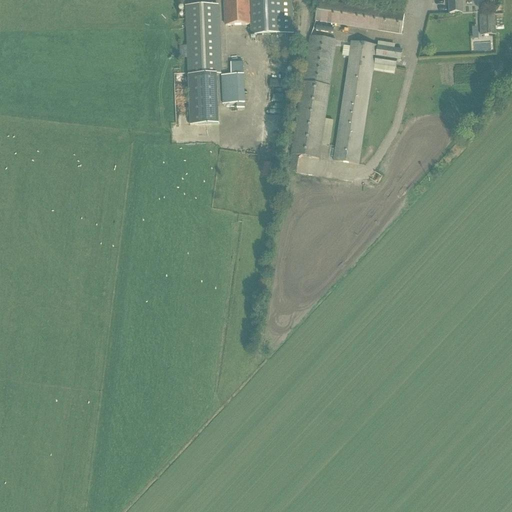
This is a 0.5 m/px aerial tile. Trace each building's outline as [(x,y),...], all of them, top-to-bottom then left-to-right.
[(224,6),(225,26),(250,26),(250,36),(293,35),(291,0),(226,0),(226,6),(224,6)] [(462,14),(461,0),(448,0),(449,14),(462,14)] [(318,2),(315,22),(401,35),(402,29),(404,15),(318,2)] [(218,5),(184,6),(188,76),(216,75),(221,75),(218,5)] [(479,16),(480,36),(496,36),(495,15),(479,16)] [(310,37),(303,83),(301,83),(288,172),(296,173),(298,158),(319,160),(322,145),(329,146),(333,121),(325,120),(329,87),(336,41),(310,37)] [(402,51),(351,44),(334,162),(359,166),(374,65),(395,68),(396,60),(400,61),(402,51)] [(274,126),(268,126),(269,134),(281,134),(281,121),(274,121),(274,126)] [(262,135),(261,143),(280,143),(280,136),(262,135)]
